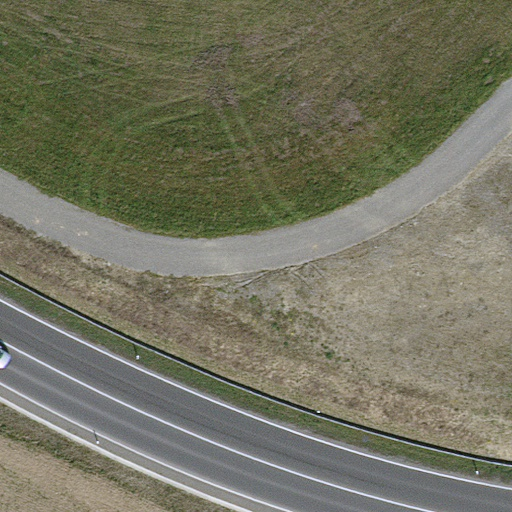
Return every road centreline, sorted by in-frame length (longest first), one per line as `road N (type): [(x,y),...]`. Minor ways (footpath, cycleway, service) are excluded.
road 1 (track): [(0,192),(54,225),(144,257),(245,257),(355,228),(429,184),(511,105)]
road 2 (secondary): [(429,511),(166,424),(0,339)]
